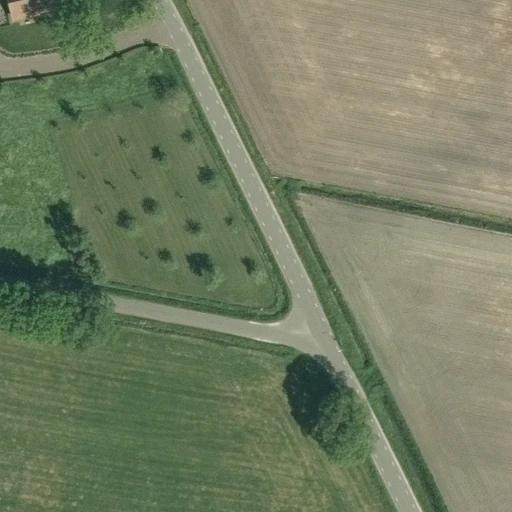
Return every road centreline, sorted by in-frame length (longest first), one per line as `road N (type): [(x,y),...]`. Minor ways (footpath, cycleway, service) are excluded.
road 1 (unclassified): [(323,340),(165,0)]
road 2 (unclassified): [(323,340),(0,282)]
road 3 (unclassified): [(409,511),(323,340)]
